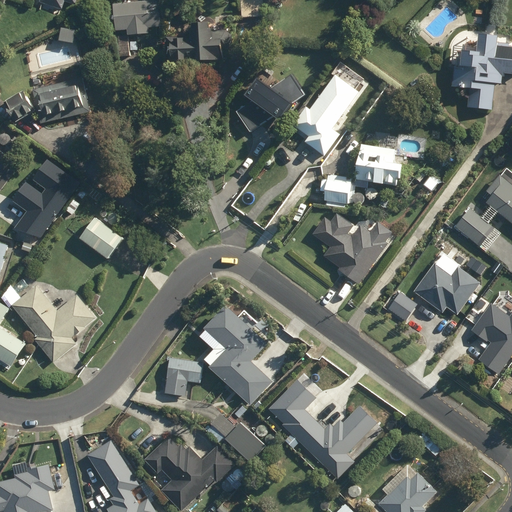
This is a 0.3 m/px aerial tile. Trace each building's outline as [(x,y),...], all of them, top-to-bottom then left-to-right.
[(68,1),(78,5),(80,0),(43,0),(43,2),(65,10),(68,1)] [(156,0),(148,0),(110,3),(112,30),(125,29),(125,35),(147,33),(146,27),(159,26),(156,0)] [(262,16),(262,7),(273,7),(272,0),(239,0),(240,17),(262,16)] [(189,35),(169,36),(169,40),(165,40),(165,63),(195,62),(195,65),(209,64),(209,62),(223,62),(222,49),(226,49),(231,44),(231,35),(225,30),(209,30),(209,27),(205,28),(205,21),(188,22),(189,35)] [(79,30),(65,28),(64,41),(77,42),(79,30)] [(468,88),(467,107),(491,110),(494,83),(500,83),(501,76),(503,76),(503,73),(511,73),(511,47),(507,47),(507,43),(495,42),(495,35),(477,34),(475,51),(459,50),(458,65),(461,65),(461,68),(453,67),(451,87),(468,88)] [(88,37),(79,41),(82,48),(91,45),(88,37)] [(133,53),(132,37),(122,37),(123,69),(139,68),(138,53),(133,53)] [(240,111),(254,131),(277,116),(288,124),(305,101),(302,99),(309,94),(295,74),(279,84),(264,72),(247,94),(255,101),(240,111)] [(359,92),(335,75),(310,109),(307,107),(293,125),(308,136),(304,142),(324,156),(340,135),(332,129),(359,92)] [(81,78),(31,90),(38,122),(89,111),(81,78)] [(3,100),(1,102),(13,122),(33,110),(21,90),(16,93),(16,92),(3,100)] [(399,163),(392,162),(394,150),(360,144),(359,150),(357,150),(353,179),(351,179),(350,185),(366,188),(367,181),(395,186),(399,163)] [(0,187),(18,163),(0,149),(0,187)] [(266,156),(258,150),(243,169),(251,175),(266,156)] [(15,228),(40,238),(81,183),(47,159),(32,180),(45,189),(42,193),(26,182),(12,201),(27,212),(15,228)] [(487,202),(511,223),(511,184),(499,173),(485,190),(492,196),(487,202)] [(445,182),(435,174),(425,185),(434,194),(445,182)] [(326,180),(322,199),(346,203),(349,183),(326,180)] [(380,188),(370,187),(369,200),(379,201),(380,188)] [(72,199),(65,209),(72,214),(79,205),(72,199)] [(125,217),(106,206),(100,217),(118,228),(125,217)] [(479,246),(494,228),(470,208),(455,226),(479,246)] [(342,269),(362,284),(392,243),(389,241),(396,231),(382,221),(374,231),(361,221),(358,225),(341,213),(335,221),(329,217),(317,233),(334,246),(327,255),(343,267),(342,269)] [(99,217),(84,237),(113,258),(128,238),(99,217)] [(457,314),(481,283),(458,266),(451,275),(435,263),(414,291),(442,312),(447,307),(457,314)] [(21,279),(10,287),(16,295),(27,286),(21,279)] [(35,285),(10,305),(36,337),(33,340),(52,362),(75,344),(70,338),(73,335),(73,336),(84,327),(83,327),(95,317),(75,294),(56,311),(35,285)] [(418,304),(401,292),(388,309),(406,321),(418,304)] [(499,374),(511,355),(511,312),(510,316),(491,303),(471,330),(487,342),(488,340),(491,343),(479,360),(499,374)] [(252,402),(271,382),(259,371),(249,362),(257,352),(262,347),(265,344),(245,325),(227,308),(209,328),(227,345),(231,349),(214,367),(230,381),(252,402)] [(168,359),(166,378),(199,383),(201,363),(168,359)] [(321,399),(302,380),(272,410),(342,479),(361,460),(354,452),(383,424),(364,405),(348,421),(343,417),(330,430),(310,411),(321,399)] [(225,412),(215,421),(217,423),(210,430),(224,443),(230,437),(254,461),(269,445),(244,421),(239,426),(225,412)] [(415,439),(434,456),(441,450),(421,432),(415,439)] [(160,490),(181,511),(214,479),(216,481),(234,464),(217,447),(203,460),(189,446),(186,449),(181,444),(178,446),(168,435),(143,460),(157,474),(162,470),(171,480),(160,490)] [(114,439),(91,453),(117,495),(113,498),(117,503),(110,507),(113,511),(160,511),(151,497),(142,503),(134,490),(143,484),(114,439)] [(318,459),(312,466),(316,469),(321,463),(318,459)] [(54,511),(54,509),(56,508),(52,490),(58,488),(52,462),(40,465),(39,464),(30,466),(31,470),(18,473),(19,476),(0,480),(0,486),(2,494),(0,493),(0,510),(7,509),(7,511),(54,511)] [(405,464),(380,489),(386,495),(377,504),(384,511),(422,511),(425,510),(421,506),(435,492),(416,472),(414,473),(405,464)] [(380,511),(368,499),(358,509),(360,511),(380,511)]
